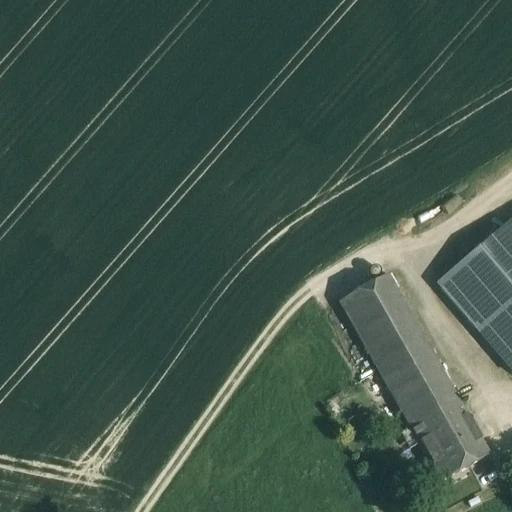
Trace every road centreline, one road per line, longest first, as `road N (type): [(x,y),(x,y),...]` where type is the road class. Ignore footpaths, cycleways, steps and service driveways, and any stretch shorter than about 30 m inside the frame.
road 1 (track): [(142,511),(301,296),(376,255),(401,256)]
road 2 (track): [(511,448),(401,256),(511,189)]
